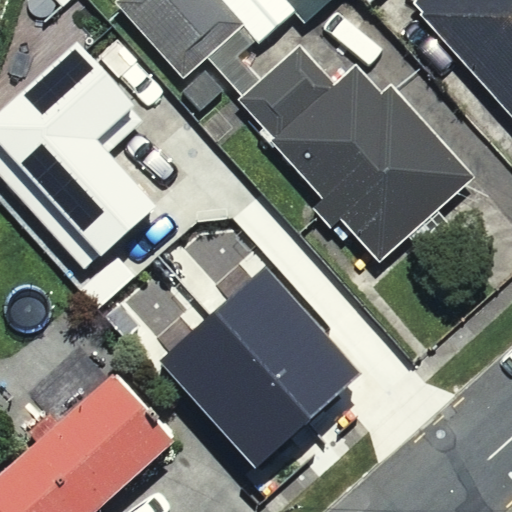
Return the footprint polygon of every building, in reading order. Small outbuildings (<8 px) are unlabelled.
[(258,41),(222,0),(118,0),(116,2),(183,78),(209,54),(245,95),(263,79),(242,55),(258,41)] [(222,0),(258,41),(261,44),(298,13),(305,22),(331,0),(222,0)] [(511,0),(419,0),(401,15),(494,129),(511,113),(511,0)] [(133,108),(76,44),(0,112),(0,176),(87,273),(158,210),(97,141),(133,108)] [(245,95),(241,100),(266,128),(261,133),(321,198),(310,209),(331,231),(341,223),(379,264),(475,177),(391,86),(381,95),(354,65),(334,83),(300,46),(263,79),(245,95)] [(206,72),(182,92),(199,111),(223,91),(206,72)] [(266,268),(216,311),(309,419),(360,375),(266,268)] [(309,419),(216,311),(160,359),(253,466),(309,419)] [(93,511),(173,444),(114,375),(0,472),(0,511),(93,511)]
